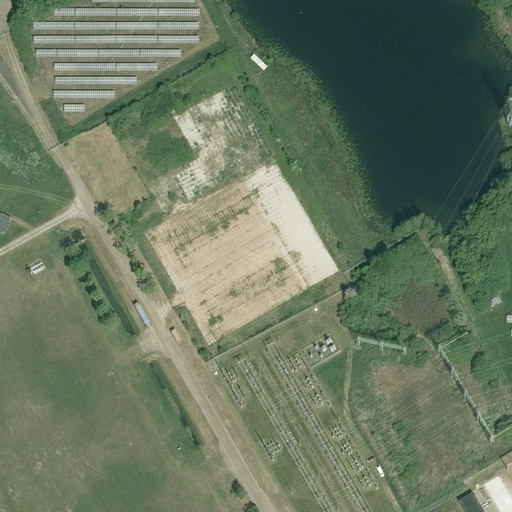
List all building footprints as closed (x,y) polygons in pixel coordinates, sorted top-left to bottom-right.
[(0,233),(2,234),(10,221),(0,215),(0,233)] [(147,228),(134,235),(164,297),(184,288),(172,262),(165,265),(147,228)] [(498,297),(489,302),(492,306),(500,302),(498,297)] [(177,349),(182,347),(175,331),(170,333),(177,349)] [(0,384),(0,385),(22,375),(11,351),(0,355),(0,384)] [(19,386),(28,382),(26,377),(17,381),(19,386)] [(333,387),(336,396),(343,394),(339,385),(333,387)] [(39,448),(49,473),(60,468),(50,443),(39,448)] [(17,461),(39,505),(52,499),(29,454),(17,461)] [(74,466),(63,471),(69,482),(79,477),(74,466)] [(484,491),(493,488),(491,483),(482,486),(484,491)] [(183,505),(186,511),(220,511),(208,487),(195,494),(197,498),(183,505)] [(483,511),(473,494),(458,502),(464,511),(483,511)]
